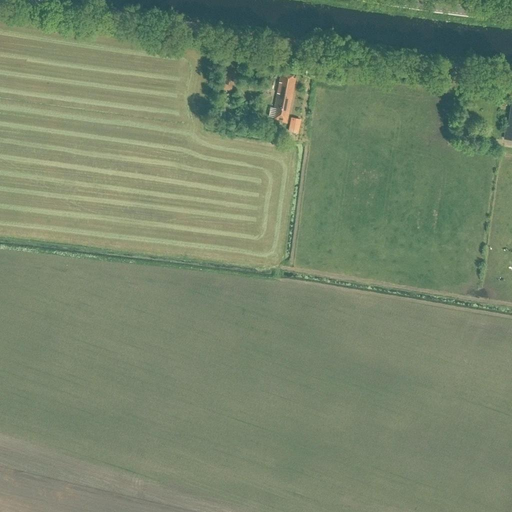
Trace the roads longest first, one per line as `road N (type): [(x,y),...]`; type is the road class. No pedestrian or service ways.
road 1 (track): [(293,43),(5,0)]
road 2 (unclassified): [(511,71),(293,43)]
